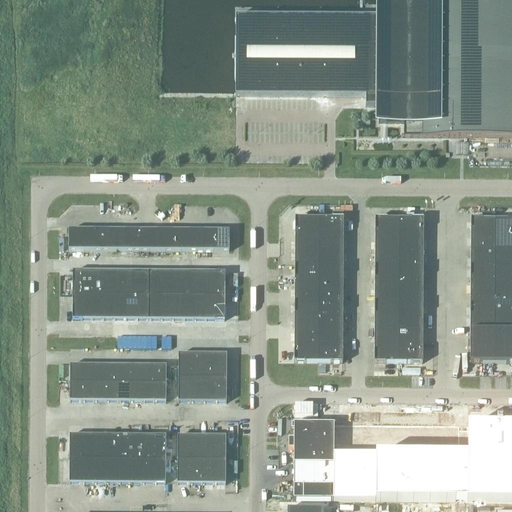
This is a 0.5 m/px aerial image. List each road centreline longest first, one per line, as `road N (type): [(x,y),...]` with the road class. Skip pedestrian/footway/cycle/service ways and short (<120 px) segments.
road 1 (unclassified): [(38,511),(38,185),(258,186)]
road 2 (unclassified): [(258,186),(511,188)]
road 3 (unclassified): [(258,394),(511,396)]
road 4 (unclassified): [(258,394),(258,186)]
road 5 (unknown): [(38,359),(159,355),(182,341)]
